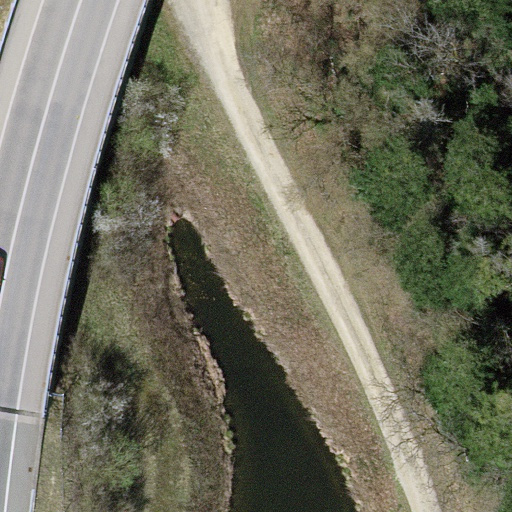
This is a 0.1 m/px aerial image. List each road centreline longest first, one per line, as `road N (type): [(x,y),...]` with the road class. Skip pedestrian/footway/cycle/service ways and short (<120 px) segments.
road 1 (track): [(419,511),(355,338),(254,134),(214,0)]
road 2 (motorway): [(82,0),(34,156),(0,311)]
